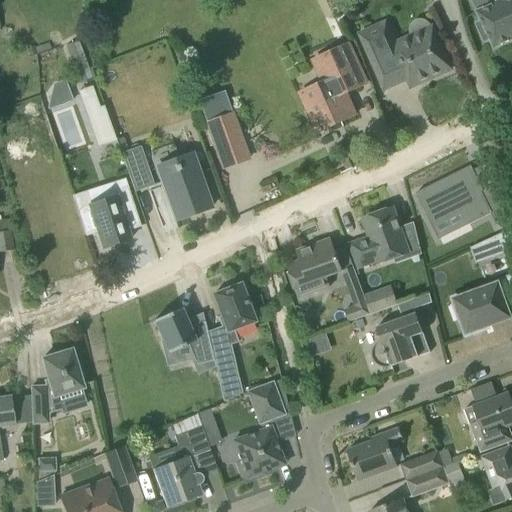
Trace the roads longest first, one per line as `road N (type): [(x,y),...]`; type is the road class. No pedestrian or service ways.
road 1 (residential): [(0,329),(113,296),(511,107)]
road 2 (residential): [(511,350),(306,425),(320,494)]
